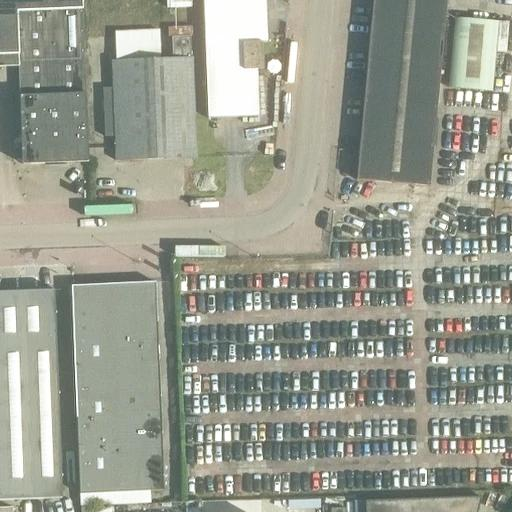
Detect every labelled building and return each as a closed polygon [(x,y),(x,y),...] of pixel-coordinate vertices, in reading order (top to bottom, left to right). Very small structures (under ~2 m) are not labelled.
[(0,0),(0,71),(19,70),(22,167),(88,164),(82,0),(0,0)] [(191,0),(166,0),(167,10),(192,9),(191,0)] [(266,0),(203,0),(208,121),(260,119),(258,72),(264,72),(263,45),(268,45),(266,0)] [(373,0),(356,182),(430,189),(447,0),(373,0)] [(449,91),(493,95),(499,25),(455,21),(449,91)] [(191,29),(168,30),(169,39),(192,38),(191,29)] [(173,61),(159,61),(158,34),(114,35),(114,63),(113,63),(114,90),(103,90),(104,138),(115,138),(116,163),(196,161),(193,60),(192,60),(191,39),(172,40),(173,61)] [(156,285),(72,289),(80,496),(164,492),(156,285)] [(0,502),(62,500),(54,292),(0,294),(0,502)] [(477,511),(481,499),(366,503),(366,511),(477,511)]
